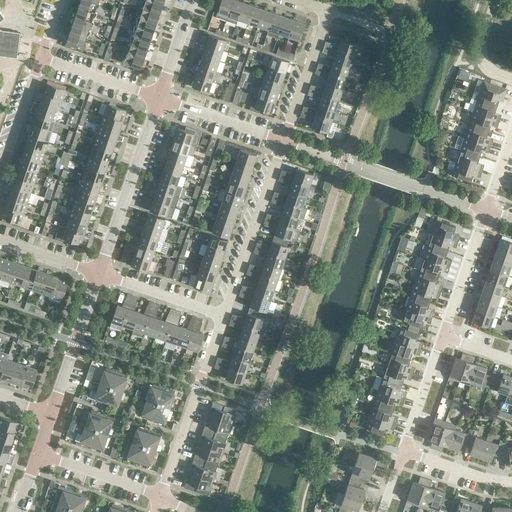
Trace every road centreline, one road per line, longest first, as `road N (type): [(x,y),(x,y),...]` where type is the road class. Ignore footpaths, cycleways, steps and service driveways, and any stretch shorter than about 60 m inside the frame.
road 1 (residential): [(486,208),(281,140)]
road 2 (residential): [(160,494),(219,315)]
road 3 (residential): [(151,95),(92,272)]
road 4 (residential): [(109,277),(170,101)]
road 5 (residential): [(219,315),(281,140)]
road 6 (residential): [(281,140),(320,22),(270,0)]
road 7 (residential): [(58,416),(109,277)]
road 8 (residential): [(92,272),(42,410)]
road 9 (residential): [(445,337),(486,208)]
road 10 (residential): [(0,178),(41,58)]
road 11 (residential): [(403,454),(445,337)]
